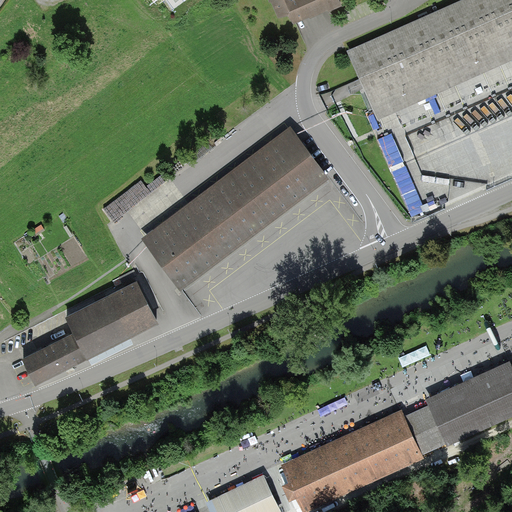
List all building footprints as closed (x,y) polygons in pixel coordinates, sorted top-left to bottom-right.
[(288,16),(293,0),(269,0),(270,3),(272,2),(279,18),(288,16)] [(293,0),(288,16),(293,24),(310,17),(311,19),(328,11),(328,13),(342,5),(339,0),(293,0)] [(511,0),(462,0),(348,51),(379,122),(511,60),(511,0)] [(141,239),(180,292),(331,181),(293,128),(141,239)] [(415,156),(407,136),(396,140),(392,132),(379,138),(391,166),(415,156)] [(395,169),(410,216),(425,211),(410,164),(395,169)] [(90,353),(158,317),(136,275),(67,312),(74,325),(22,354),(24,357),(35,380),(90,353)] [(404,411),(422,451),(448,440),(475,428),(511,411),(511,360),(510,356),(425,394),(428,400),(404,411)] [(403,407),(282,461),(290,476),(283,480),(290,495),(297,492),(305,509),(425,456),(422,451),(404,411),(403,407)] [(263,471),(206,498),(213,511),(276,511),(282,509),(263,471)]
